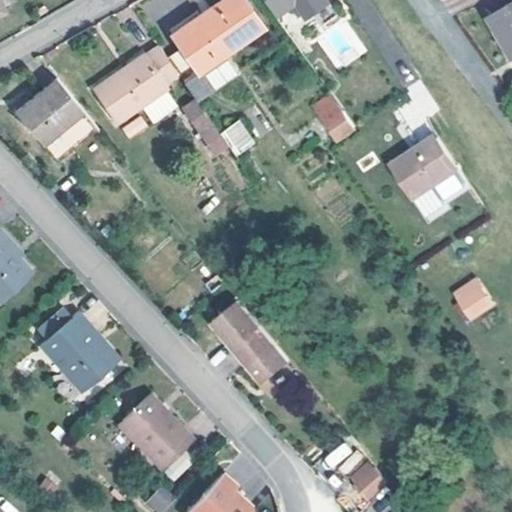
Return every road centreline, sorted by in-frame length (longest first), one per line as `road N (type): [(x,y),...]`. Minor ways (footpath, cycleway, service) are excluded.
road 1 (residential): [(0,165),(275,460),(297,511)]
road 2 (residential): [(0,61),(106,0)]
